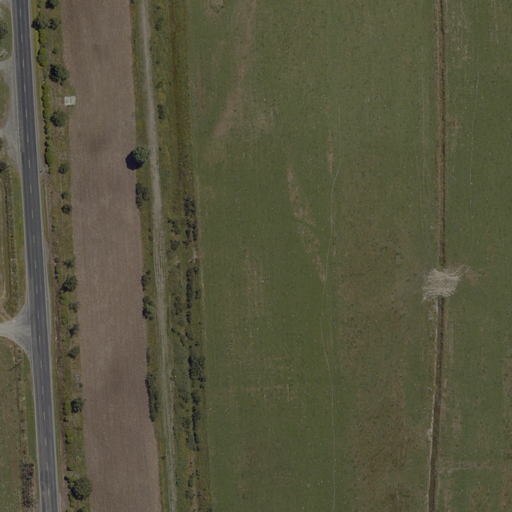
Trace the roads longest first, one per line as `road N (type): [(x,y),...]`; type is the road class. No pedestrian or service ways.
road 1 (primary): [(38,322),(20,0)]
road 2 (primary): [(38,322),(49,511)]
